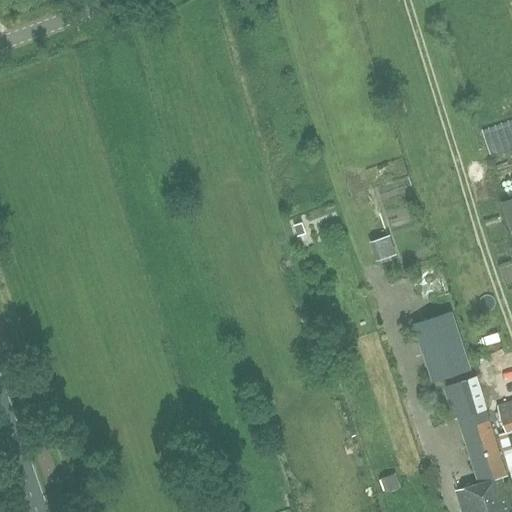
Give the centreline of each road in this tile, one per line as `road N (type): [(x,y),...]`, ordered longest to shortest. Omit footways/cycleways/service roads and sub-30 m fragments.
road 1 (track): [(511,327),(405,0)]
road 2 (residential): [(112,0),(0,44)]
